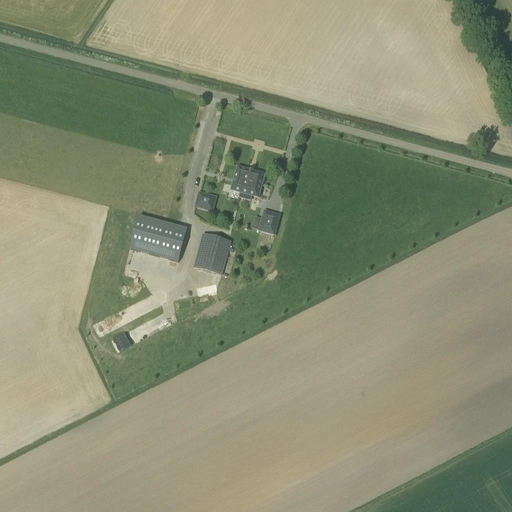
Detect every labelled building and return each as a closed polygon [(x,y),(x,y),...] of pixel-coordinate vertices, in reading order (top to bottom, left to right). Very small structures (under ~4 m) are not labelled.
[(151,172),(179,178),(193,117),(165,111),(151,172)] [(257,200),(264,176),(238,169),(231,192),(240,195),(238,200),(250,203),(252,198),(257,200)] [(179,215),(186,192),(170,187),(163,210),(179,215)] [(217,198),(198,193),(194,209),(213,214),(217,198)] [(275,237),(281,216),(264,212),(258,232),(275,237)] [(139,217),(129,250),(178,264),(187,230),(139,217)] [(222,278),(231,242),(202,235),(193,270),(222,278)] [(115,290),(119,302),(136,296),(132,285),(115,290)] [(165,315),(143,327),(145,330),(137,334),(142,344),(171,328),(165,315)]
